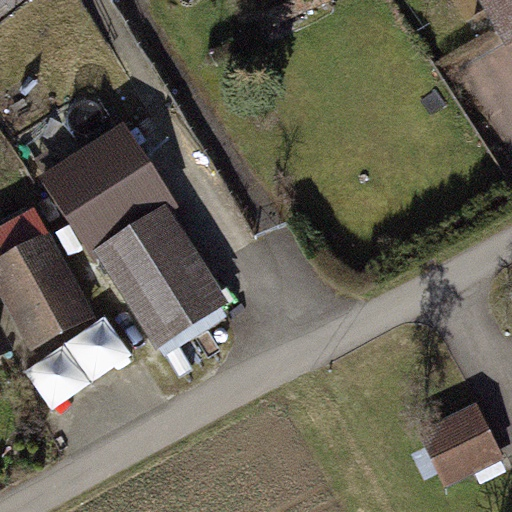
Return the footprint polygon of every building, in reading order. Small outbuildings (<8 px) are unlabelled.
[(0,0),(0,38),(51,0),(0,0)] [(511,0),(485,0),(511,45),(511,0)] [(101,250),(165,352),(239,307),(129,129),(105,144),(94,126),(30,165),(88,258),(101,250)] [(54,236),(0,267),(0,280),(46,359),(106,325),(54,236)] [(0,312),(0,366),(23,355),(0,312)] [(482,407),(425,437),(450,484),(506,455),(482,407)]
